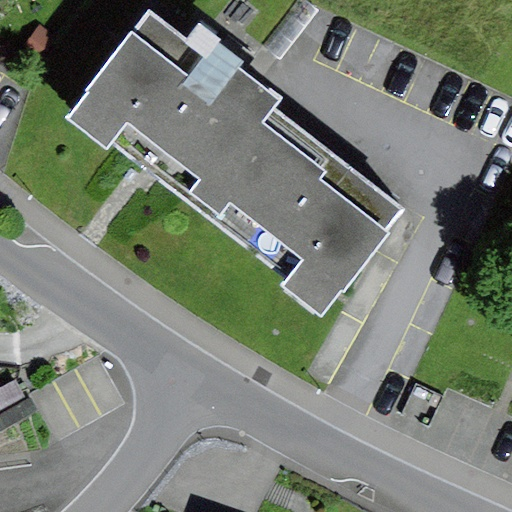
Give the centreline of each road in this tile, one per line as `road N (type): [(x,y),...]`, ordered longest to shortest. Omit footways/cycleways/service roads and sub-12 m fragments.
road 1 (residential): [(186,376),(465,511)]
road 2 (residential): [(0,241),(186,376)]
road 3 (residential): [(186,376),(142,457),(100,511)]
